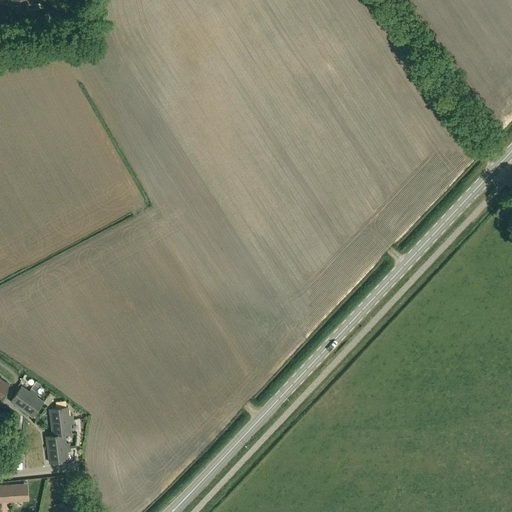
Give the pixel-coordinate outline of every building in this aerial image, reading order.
[(48,12),(44,16),(45,21),(50,23),(54,19),(53,14),(48,12)] [(0,399),(9,385),(0,378),(0,399)] [(21,386),(11,401),(22,409),(34,391),(31,389),(29,392),(21,386)] [(38,394),(34,391),(22,409),(33,417),(43,402),(36,397),(38,394)] [(51,422),(73,419),(72,415),(69,416),(68,406),(50,409),(51,422)] [(73,424),(73,419),(51,422),(53,435),(46,436),(71,433),(70,424),(73,424)] [(71,433),(46,436),(48,450),(70,447),(69,443),(65,443),(64,434),(71,433)] [(70,447),(48,450),(50,463),(68,461),(67,452),(70,451),(70,447)] [(0,498),(8,497),(8,485),(0,484),(0,498)]
